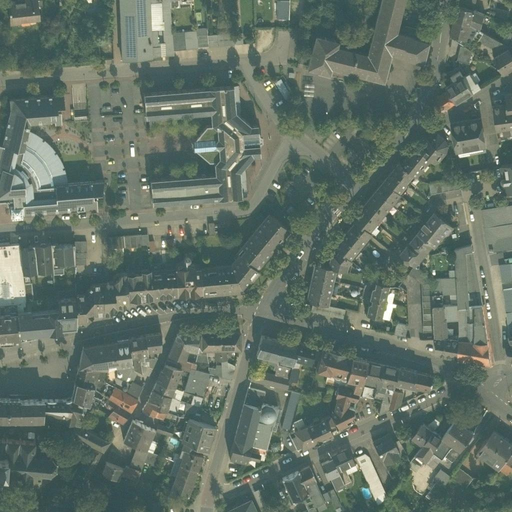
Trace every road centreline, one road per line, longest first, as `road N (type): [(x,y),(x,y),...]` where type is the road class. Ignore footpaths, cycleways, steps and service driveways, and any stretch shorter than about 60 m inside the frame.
road 1 (residential): [(501,371),(471,196),(436,204),(367,287),(355,337)]
road 2 (residential): [(208,500),(186,507),(95,475),(150,383),(170,316)]
road 3 (unclassified): [(136,218),(249,209),(292,139),(240,61)]
road 4 (residential): [(471,380),(208,500)]
road 5 (tertiary): [(261,312),(333,210),(411,128)]
road 6 (unclassified): [(208,500),(261,312)]
road 7 (residential): [(170,316),(0,355)]
road 8 (unclassified): [(124,71),(136,218)]
road 9 (unclassified): [(0,229),(136,218)]
road 10 (tertiary): [(411,128),(433,75),(444,0)]
road 11 (unclassified): [(124,71),(0,81)]
road 12 (tertiary): [(471,380),(355,337)]
